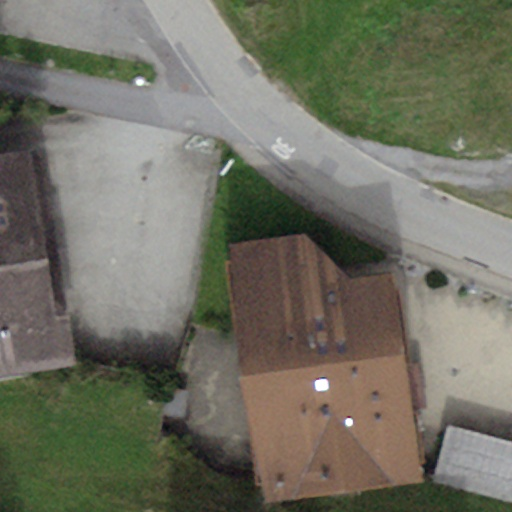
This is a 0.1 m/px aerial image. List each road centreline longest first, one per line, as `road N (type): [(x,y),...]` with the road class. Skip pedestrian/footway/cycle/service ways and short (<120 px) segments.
road 1 (tertiary): [(252,80),(367,154),(511,211)]
road 2 (unclassified): [(0,26),(252,80)]
